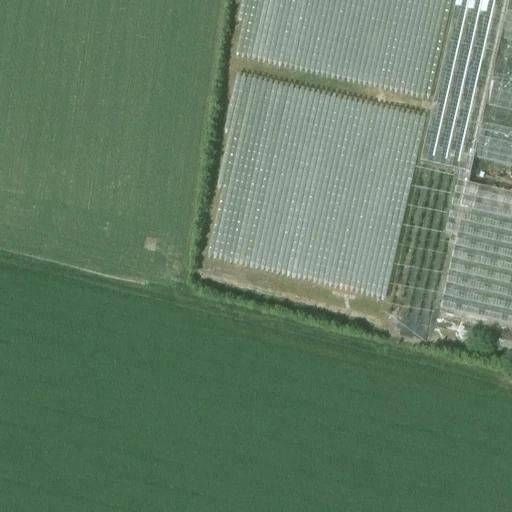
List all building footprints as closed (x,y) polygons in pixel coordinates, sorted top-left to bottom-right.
[(242,0),(208,294),(372,331),(410,149),(437,0),(242,0)] [(495,55),(508,0),(448,0),(416,146),(462,156),(472,158),(483,107),(495,55)] [(511,0),(508,0),(495,55),(511,58),(511,0)] [(511,58),(495,55),(483,107),(511,113),(511,58)] [(511,113),(483,107),(472,158),(504,165),(511,167),(511,113)] [(472,158),(462,156),(451,202),(458,205),(492,213),(504,165),(472,158)] [(511,216),(492,213),(458,205),(437,301),(511,318),(511,216)]
